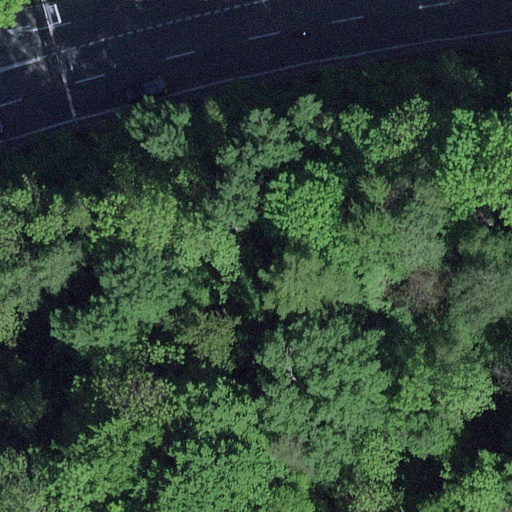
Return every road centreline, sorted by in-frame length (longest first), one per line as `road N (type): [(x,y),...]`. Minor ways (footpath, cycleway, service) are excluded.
road 1 (primary): [(464,0),(207,48)]
road 2 (primary): [(207,48),(0,108)]
road 3 (primary): [(207,48),(0,56)]
